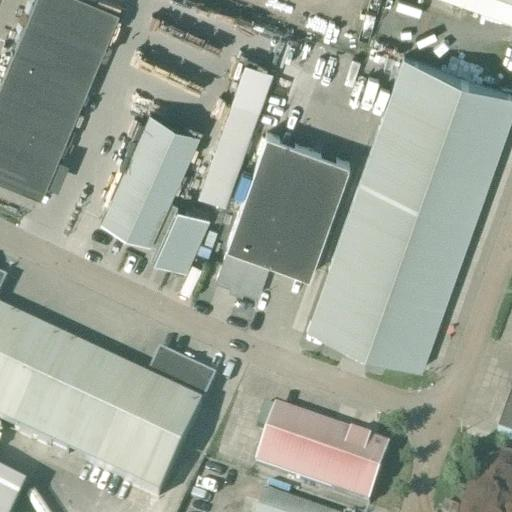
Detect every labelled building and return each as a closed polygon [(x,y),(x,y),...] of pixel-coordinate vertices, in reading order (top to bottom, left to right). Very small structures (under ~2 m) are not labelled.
[(95,0),(33,0),(0,80),(0,178),(40,195),(118,10),(95,0)] [(511,0),(457,0),(511,19),(511,0)] [(511,111),(511,95),(403,57),(306,329),(420,369),(511,111)] [(245,61),(198,193),(225,203),(272,71),(245,61)] [(168,200),(199,133),(149,111),(100,220),(149,243),(151,240),(160,244),(154,257),(185,271),(208,219),(168,200)] [(308,276),(349,163),(266,133),(225,246),(227,246),(215,280),(257,295),(269,261),(308,276)] [(0,424),(26,436),(68,345),(0,312),(0,290),(4,281),(0,279),(0,424)] [(68,345),(26,436),(158,498),(213,379),(159,353),(146,381),(68,345)] [(511,441),(511,392),(496,436),(511,441)] [(311,485),(331,428),(274,408),(254,465),(311,485)] [(388,448),(331,428),(311,485),(368,505),(388,448)] [(0,511),(13,511),(25,489),(0,477),(0,511)] [(316,511),(264,494),(257,511),(316,511)] [(457,511),(459,508),(445,503),(441,511),(457,511)]
